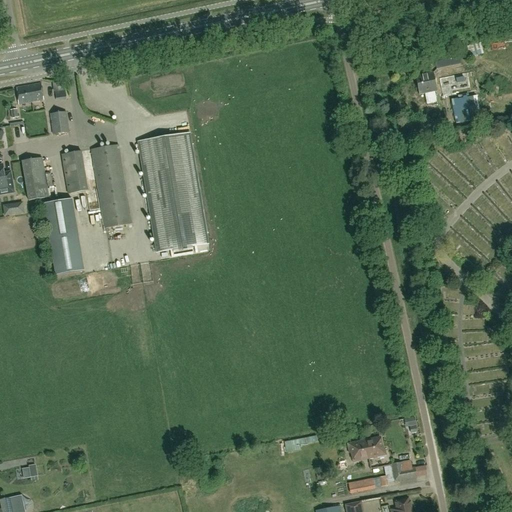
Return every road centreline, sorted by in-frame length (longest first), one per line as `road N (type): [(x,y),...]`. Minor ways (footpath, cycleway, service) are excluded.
road 1 (unclassified): [(443,511),(335,0)]
road 2 (primary): [(20,64),(326,0)]
